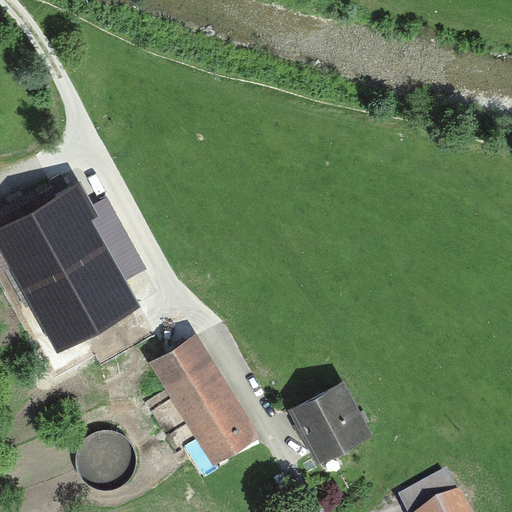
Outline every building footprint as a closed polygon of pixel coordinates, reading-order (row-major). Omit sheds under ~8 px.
[(8,204),(0,208),(0,268),(8,265),(53,348),(137,302),(90,216),(97,212),(78,179),(14,214),(8,204)] [(197,335),(153,361),(215,462),(259,435),(197,335)] [(344,383),(294,407),(320,460),(370,436),(344,383)] [(82,425),(85,463),(130,460),(128,422),(82,425)] [(417,478),(447,463),(443,454),(412,468),(417,478)] [(468,511),(445,471),(403,494),(412,511),(468,511)]
